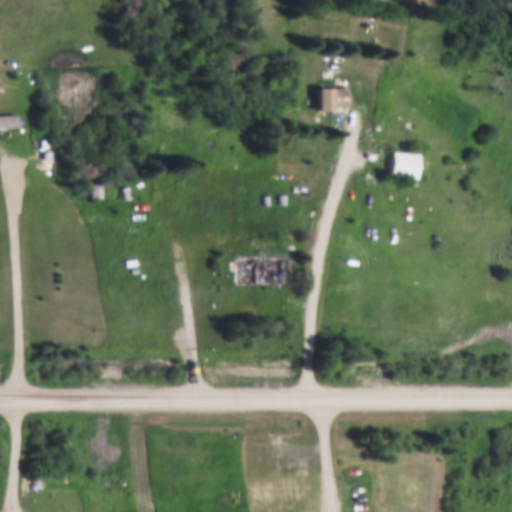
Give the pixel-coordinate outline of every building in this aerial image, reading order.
[(315,84),(346,84),(346,103),(329,103),(329,108),(315,108),(315,84)] [(0,112),(15,112),(15,124),(0,124),(0,112)] [(16,119),(0,118),(0,131),(16,132),(16,119)] [(39,137),(47,136),(48,145),(40,146),(39,137)] [(143,142),(174,139),(175,148),(144,152),(143,142)] [(40,150),(51,148),(53,169),(43,171),(40,150)] [(391,148),(417,150),(415,176),(388,174),(391,148)] [(208,159),(233,156),(234,166),(209,169),(208,159)] [(119,185),(126,183),(129,196),(122,198),(119,185)] [(202,185),(202,207),(229,207),(229,194),(221,194),(221,185),(202,185)] [(222,189),(231,189),(231,194),(231,200),(222,200),(222,189)] [(277,192),(285,192),(285,204),(277,204),(277,192)] [(233,254),(281,253),(281,281),(234,282),(233,254)]
